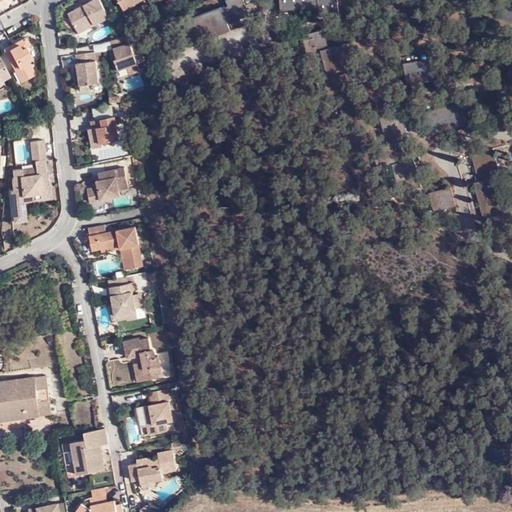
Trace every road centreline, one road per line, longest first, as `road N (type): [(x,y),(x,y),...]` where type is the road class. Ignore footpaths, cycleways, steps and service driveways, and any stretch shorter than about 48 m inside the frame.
road 1 (residential): [(47,0),(70,215),(54,239)]
road 2 (residential): [(54,239),(80,266),(117,445)]
